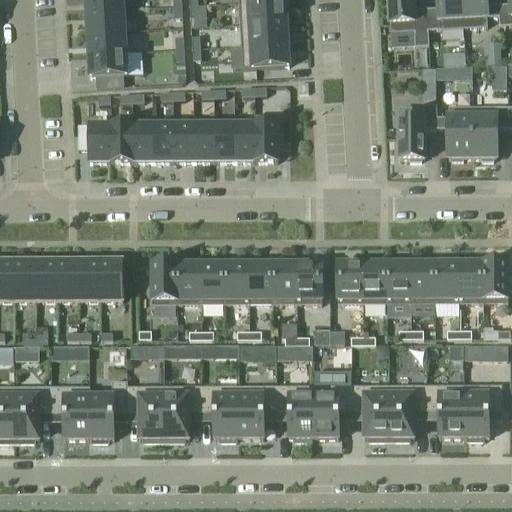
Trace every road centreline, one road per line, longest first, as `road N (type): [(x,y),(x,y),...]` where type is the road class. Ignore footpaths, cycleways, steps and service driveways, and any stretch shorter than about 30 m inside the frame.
road 1 (residential): [(0,478),(511,475)]
road 2 (residential): [(358,209),(32,212)]
road 3 (residential): [(32,212),(20,0)]
road 4 (residential): [(358,209),(350,0)]
road 5 (residential): [(511,209),(358,209)]
